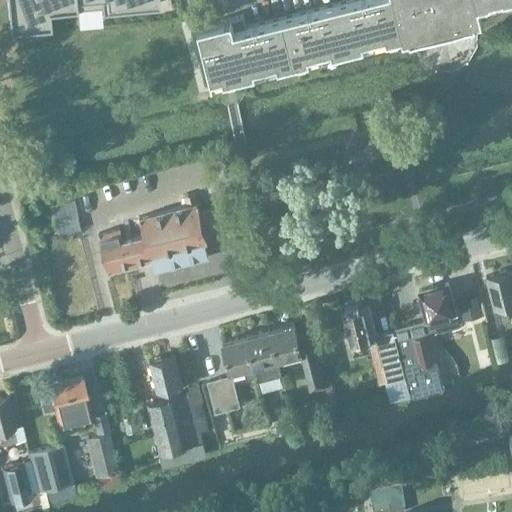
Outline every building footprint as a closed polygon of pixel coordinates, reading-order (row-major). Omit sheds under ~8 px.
[(0,0),(0,16),(30,13),(28,0),(0,0)] [(402,35),(393,0),(349,0),(246,26),(243,16),(197,27),(212,83),(402,35)] [(393,0),(402,35),(403,39),(410,37),(410,39),(475,22),(475,21),(482,19),(478,5),(498,0),(393,0)] [(46,212),(45,193),(27,193),(28,213),(46,212)] [(118,228),(98,233),(108,272),(151,261),(154,271),(208,258),(205,242),(209,241),(206,231),(219,228),(214,209),(201,212),(197,193),(184,196),(186,205),(139,216),(144,235),(121,240),(118,228)] [(507,304),(511,302),(511,269),(486,276),(498,323),(511,320),(507,304)] [(426,321),(429,334),(437,332),(436,326),(457,321),(456,314),(448,283),(418,291),(426,321)] [(457,304),(461,324),(480,320),(476,301),(457,304)] [(341,403),(392,390),(408,386),(394,331),(377,335),(369,304),(364,305),(341,310),(350,346),(351,346),(353,355),(366,352),(367,356),(331,365),(341,403)] [(443,386),(429,334),(426,321),(395,328),(413,395),(443,386)] [(270,329),(278,359),(301,353),(310,389),(324,386),(311,335),(298,338),(294,322),(270,329)] [(282,374),(278,359),(270,329),(246,335),(254,365),(266,362),(270,377),(282,374)] [(257,378),(254,365),(246,335),(222,341),(230,371),(244,367),(247,380),(257,378)] [(175,386),(182,384),(175,355),(150,361),(157,391),(158,391),(159,395),(177,391),(175,386)] [(50,388),(38,391),(43,410),(54,407),(58,420),(91,411),(88,399),(82,375),(49,384),(50,388)] [(220,378),(228,409),(240,406),(232,375),(220,378)] [(215,412),(228,409),(220,378),(207,381),(215,412)] [(188,387),(189,392),(147,403),(162,464),(205,453),(200,432),(208,430),(200,402),(203,402),(199,385),(188,387)] [(15,426),(7,395),(0,396),(0,439),(1,444),(15,441),(11,427),(15,426)] [(98,434),(85,437),(95,476),(97,476),(99,487),(121,481),(104,413),(95,416),(94,417),(98,434)] [(76,493),(63,442),(28,451),(39,490),(45,488),(48,500),(76,493)] [(23,461),(5,466),(13,501),(32,496),(23,461)]
